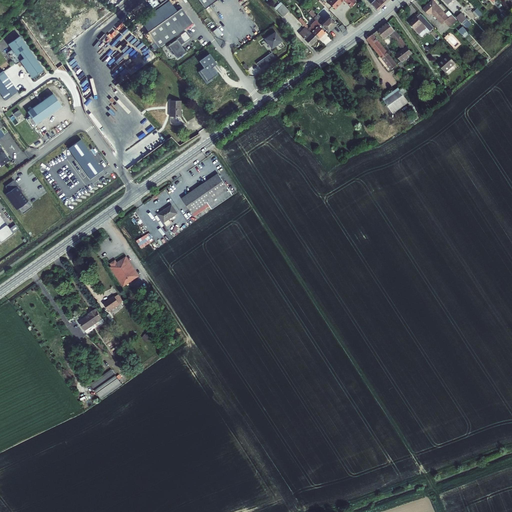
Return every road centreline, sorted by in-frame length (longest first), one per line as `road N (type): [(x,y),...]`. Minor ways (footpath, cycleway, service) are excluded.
road 1 (secondary): [(400,0),(136,194)]
road 2 (secondary): [(136,194),(0,291)]
road 3 (unclassified): [(136,194),(82,120),(59,71)]
